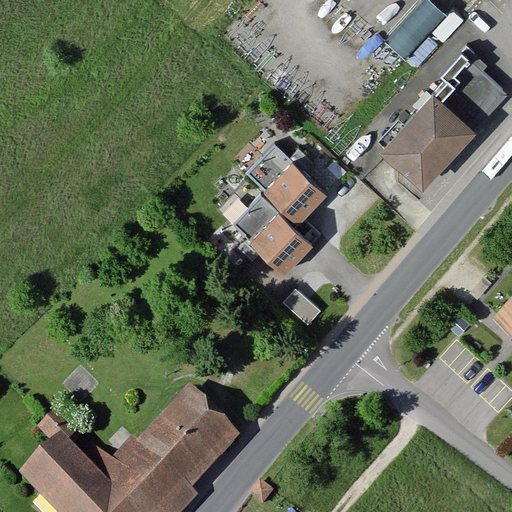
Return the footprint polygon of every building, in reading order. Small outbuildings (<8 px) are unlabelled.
[(439,0),(414,0),(386,37),(420,62),(439,37),(429,29),(447,6),(439,0)] [(437,21),(449,33),(461,20),(450,8),(437,21)] [(447,75),(434,89),(383,144),(395,155),(402,161),(422,180),(505,91),(480,68),(485,62),(465,44),(442,69),(447,75)] [(325,189),(275,142),(248,170),(265,186),(298,217),(301,214),(325,189)] [(298,217),(265,186),(232,221),(283,269),(320,231),(301,214),(298,217)] [(295,287),(284,301),(309,322),(320,308),(295,287)] [(511,289),(494,311),(511,325),(511,289)] [(152,293),(139,309),(157,324),(171,308),(152,293)] [(461,315),(451,326),(459,334),(469,323),(461,315)] [(71,447),(62,437),(53,445),(21,479),(55,511),(179,511),(194,497),(189,492),(242,438),(236,431),(190,387),(139,439),(133,434),(109,458),(92,441),(79,454),(71,447)] [(57,410),(49,417),(37,428),(53,445),(62,437),(71,447),(82,437),(57,410)] [(260,480),(250,494),(263,505),(274,491),(260,480)]
